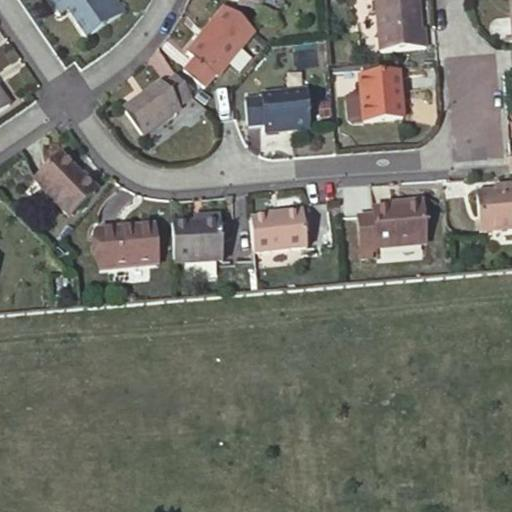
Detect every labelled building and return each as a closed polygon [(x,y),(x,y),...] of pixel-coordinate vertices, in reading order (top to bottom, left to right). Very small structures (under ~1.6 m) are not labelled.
[(45,0),(58,18),(66,13),(84,41),(118,18),(109,4),(105,0),(45,0)] [(113,0),(109,4),(118,18),(124,13),(115,0),(113,0)] [(416,0),(373,0),(378,54),(425,50),(423,31),(419,31),(416,0)] [(252,34),(222,10),(186,55),(193,61),(182,73),(203,91),(213,78),(215,79),(252,34)] [(395,66),(357,69),(358,78),(396,75),(395,66)] [(357,78),(360,125),(400,122),(398,93),(405,92),(404,77),(397,78),(397,75),(396,75),(358,78),(357,78)] [(190,100),(175,78),(161,87),(160,85),(122,112),(139,137),(178,111),(177,109),(190,100)] [(304,95),(258,98),(259,101),(243,103),(245,130),(261,128),(262,136),(307,132),(304,95)] [(0,114),(8,109),(0,96),(0,114)] [(60,156),(32,182),(67,218),(94,193),(60,156)] [(511,193),(493,195),(474,196),(478,236),(511,233),(511,193)] [(421,208),(389,211),(370,213),(371,220),(374,254),(424,249),(421,208)] [(301,215),(248,221),(252,257),(305,250),(301,215)] [(374,254),(371,220),(355,222),(358,264),(372,263),(372,254),(374,254)] [(170,226),(172,267),(221,264),(219,224),(192,226),(170,226)] [(151,228),(95,233),(99,273),(154,268),(151,228)]
